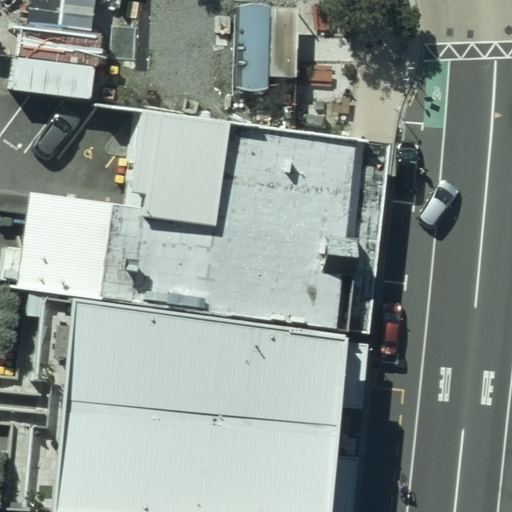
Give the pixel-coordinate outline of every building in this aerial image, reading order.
[(65,0),(64,2),(62,4),(61,7),(60,10),(59,12),(58,15),(57,18),(57,21),(57,24),(57,27),(58,30),(58,32),(59,35),(61,38),(62,40),(64,43),(65,45),(68,47),(70,49),(72,51),(75,52),(77,53),(80,55),(83,55),(86,56),(89,56),(91,56),(94,56),(97,55),(100,55),(103,54),(106,53),(108,51),(111,49),(113,48),(115,46),(117,43),(118,41),(120,38),(121,36),(122,33),(123,30),(124,27),(124,24),(124,22),(124,19),(123,16),(122,13),(121,10),(120,8),(119,5),(117,3),(115,0),(114,0),(65,0)] [(10,56),(6,88),(88,100),(93,67),(10,56)] [(360,144),(149,120),(140,195),(27,181),(13,276),(62,282),(339,318),(343,319),(352,220),(360,144)] [(329,417),(339,318),(62,282),(50,389),(38,494),(320,511),(329,417)] [(319,511),(320,511),(38,494),(37,506),(43,511),(319,511)]
